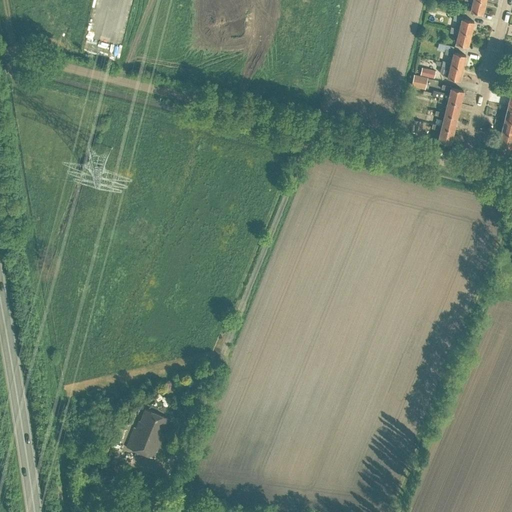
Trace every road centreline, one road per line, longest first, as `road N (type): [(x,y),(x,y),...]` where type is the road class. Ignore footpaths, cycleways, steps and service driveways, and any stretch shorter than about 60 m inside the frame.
road 1 (unclassified): [(465,166),(0,49)]
road 2 (track): [(511,209),(388,511)]
road 3 (trunk): [(34,511),(0,298)]
